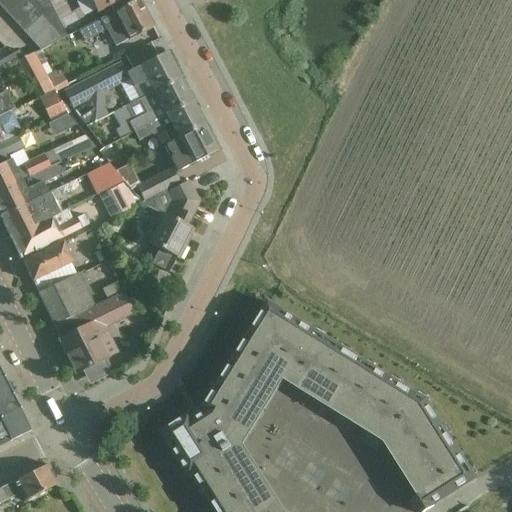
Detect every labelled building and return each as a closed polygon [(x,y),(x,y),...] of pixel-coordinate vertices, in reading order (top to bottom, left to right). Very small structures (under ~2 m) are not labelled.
[(0,7),(7,16),(24,0),(6,0),(0,6),(0,7)] [(24,0),(7,16),(8,16),(15,25),(33,8),(26,0),(24,0)] [(91,25),(77,31),(83,43),(106,31),(106,32),(115,49),(135,38),(153,29),(137,0),(120,9),(91,25)] [(90,0),(97,12),(120,0),(90,0)] [(33,8),(15,25),(24,33),(42,17),(33,8)] [(32,42),(50,26),(42,17),(24,33),(32,42)] [(40,51),(62,40),(50,26),(32,42),(40,51)] [(0,72),(20,62),(23,61),(23,60),(18,52),(0,62),(0,72)] [(104,94),(127,82),(137,101),(179,78),(166,53),(126,74),(121,63),(63,94),(70,108),(72,111),(86,104),(86,109),(80,117),(75,111),(73,113),(83,124),(94,124),(106,117),(104,94)] [(48,79),(37,60),(34,54),(23,60),(23,61),(20,62),(23,67),(34,87),(48,79)] [(62,74),(49,81),(56,93),(69,86),(62,74)] [(121,140),(134,133),(191,102),(179,78),(137,101),(112,114),(120,129),(116,131),(121,140)] [(0,141),(3,140),(17,134),(16,132),(18,131),(9,113),(7,114),(6,112),(14,109),(5,91),(0,93),(0,141)] [(170,143),(178,139),(203,124),(191,102),(134,133),(138,142),(152,135),(152,136),(163,131),(170,143)] [(66,117),(58,121),(64,132),(75,127),(66,117)] [(178,139),(163,146),(177,173),(217,152),(203,124),(178,139)] [(0,160),(2,165),(24,154),(22,151),(24,150),(17,134),(3,140),(0,141),(0,160)] [(85,152),(93,149),(84,137),(27,162),(24,154),(2,165),(0,165),(0,190),(28,177),(60,163),(60,164),(85,152)] [(118,163),(122,162),(116,151),(105,156),(112,171),(120,167),(118,163)] [(28,177),(0,190),(0,217),(0,218),(47,194),(43,184),(65,174),(60,164),(60,163),(28,177)] [(123,184),(107,165),(85,176),(95,197),(123,184)] [(131,189),(138,204),(174,184),(167,170),(131,189)] [(188,182),(171,191),(166,193),(170,200),(163,212),(160,210),(152,225),(155,226),(148,241),(161,248),(152,265),(168,273),(175,258),(179,260),(186,247),(182,245),(190,229),(186,227),(199,202),(188,182)] [(127,183),(106,193),(117,216),(138,206),(127,183)] [(52,192),(47,194),(0,218),(10,239),(48,219),(58,214),(53,204),(57,202),(52,192)] [(59,215),(58,214),(48,219),(10,239),(20,260),(39,250),(89,226),(84,214),(72,220),(67,211),(59,215)] [(22,263),(32,282),(73,262),(64,243),(22,263)] [(101,249),(94,252),(99,262),(106,259),(101,249)] [(53,326),(93,306),(92,306),(78,274),(37,294),(53,326)] [(126,303),(117,284),(102,291),(112,310),(126,303)] [(203,407),(162,433),(190,477),(194,475),(216,511),(425,511),(476,479),(427,401),(269,304),(204,408),(203,407)] [(60,343),(75,374),(106,359),(96,338),(107,332),(100,319),(93,306),(53,326),(61,343),(60,343)] [(0,446),(29,432),(0,372),(0,446)] [(24,502),(56,485),(46,466),(0,489),(0,504),(20,494),(24,502)]
